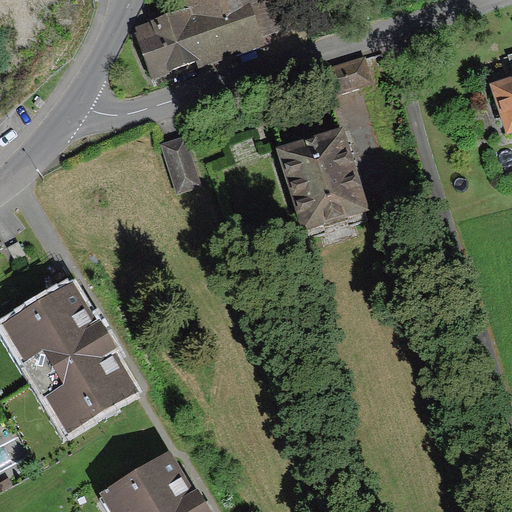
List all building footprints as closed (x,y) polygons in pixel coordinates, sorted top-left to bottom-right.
[(136,38),(153,86),(196,71),(198,76),(267,52),(264,43),(299,31),(288,0),(173,0),(179,17),(137,32),(139,37),(136,38)] [(374,86),(365,60),(319,74),(327,100),(374,86)] [(511,83),(490,91),(508,141),(511,139),(511,83)] [(344,134),(276,155),(303,239),(371,217),(344,134)] [(187,139),(161,148),(177,198),(204,190),(187,139)] [(68,443),(139,400),(115,360),(117,359),(100,331),(97,332),(73,292),(2,334),(68,443)] [(105,511),(205,511),(199,501),(196,502),(172,462),(102,505),(105,511)]
